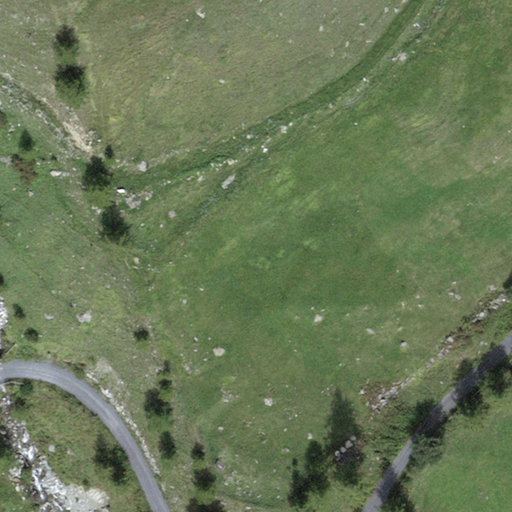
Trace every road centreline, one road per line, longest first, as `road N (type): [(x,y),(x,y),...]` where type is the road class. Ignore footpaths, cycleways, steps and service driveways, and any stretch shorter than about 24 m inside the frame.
road 1 (track): [(13,371),(84,389),(172,511)]
road 2 (track): [(380,511),(432,423),(511,342)]
